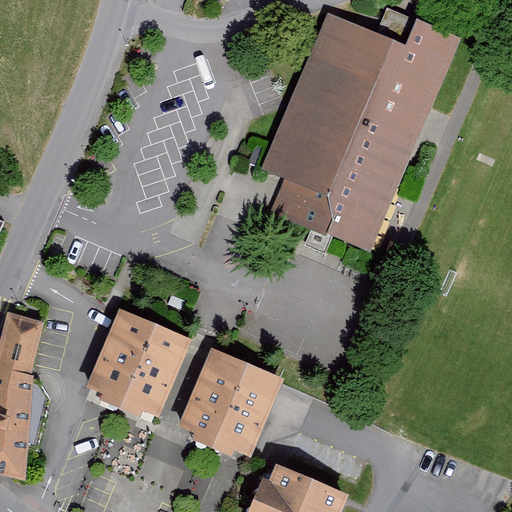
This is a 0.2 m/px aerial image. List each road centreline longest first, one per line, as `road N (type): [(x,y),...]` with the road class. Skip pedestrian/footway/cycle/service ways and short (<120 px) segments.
road 1 (residential): [(0,290),(120,10)]
road 2 (residential): [(306,0),(211,29),(120,10)]
